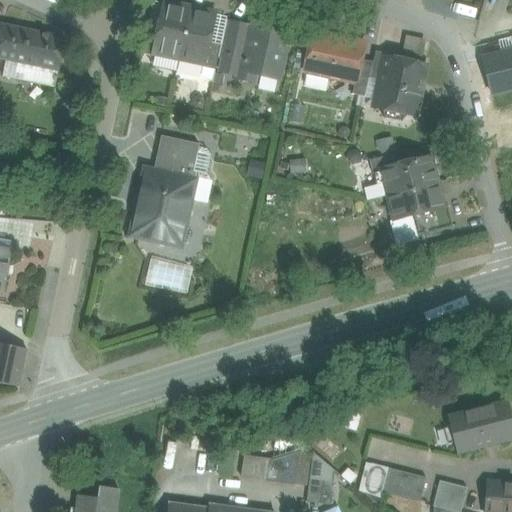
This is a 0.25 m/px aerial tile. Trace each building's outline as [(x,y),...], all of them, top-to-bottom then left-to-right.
[(168,2),(164,5),(158,33),(154,54),(155,54),(179,60),(189,12),(177,9),(178,8),(175,4),(168,2)] [(201,14),(189,12),(179,60),(181,60),(202,65),(203,65),(205,65),(209,44),(214,19),(215,16),(212,12),(205,11),(202,13),(201,14)] [(226,22),(214,19),(209,44),(221,47),(222,41),(226,22)] [(226,22),(222,41),(242,46),(245,33),(252,34),(253,28),(226,22)] [(290,29),(255,22),(253,28),(252,34),(245,33),(242,46),(239,62),(235,76),(235,79),(254,83),(255,76),(269,79),(279,81),(290,29)] [(66,39),(0,25),(0,59),(6,61),(58,71),(59,72),(66,39)] [(154,58),(155,54),(154,54),(158,33),(146,30),(141,56),(154,58)] [(365,44),(314,33),(305,73),(332,79),(355,84),(356,84),(361,61),(365,44)] [(511,38),(480,46),(486,72),(511,65),(511,38)] [(222,41),(221,47),(218,58),(239,62),(242,46),(222,41)] [(405,43),(402,62),(422,67),(426,48),(405,43)] [(221,47),(209,44),(205,65),(203,65),(203,69),(215,72),(218,58),(221,47)] [(388,55),(375,53),(373,63),(369,80),(381,82),(386,59),(387,59),(388,55)] [(218,58),(215,72),(235,76),(239,62),(218,58)] [(387,59),(386,59),(381,82),(376,106),(384,107),(382,113),(384,120),(402,123),(406,118),(407,112),(415,114),(425,67),(422,67),(402,62),(387,59)] [(202,65),(181,60),(179,72),(180,75),(197,78),(200,76),(202,65)] [(58,71),(6,61),(4,78),(55,88),(58,71)] [(373,63),(361,61),(356,84),(355,84),(352,96),(365,98),(369,80),(373,63)] [(511,65),(486,72),(487,76),(490,85),(511,79),(511,65)] [(332,79),(305,73),(302,89),(328,95),(332,79)] [(511,79),(490,85),(502,137),(511,134),(511,79)] [(363,110),(365,98),(352,96),(350,108),(363,110)] [(199,146),(161,137),(155,167),(193,175),(194,173),(199,146)] [(392,141),(376,145),(379,157),(380,159),(399,155),(396,145),(393,145),(392,141)] [(380,159),(370,162),(373,175),(381,173),(381,171),(401,166),(399,155),(380,159)] [(384,185),(387,197),(438,184),(432,159),(401,166),(381,171),(381,173),(384,185)] [(193,175),(155,167),(153,177),(148,175),(144,195),(141,195),(139,196),(136,212),(137,214),(139,215),(135,234),(155,238),(154,239),(158,245),(167,247),(173,243),(173,242),(178,243),(182,224),(183,224),(189,220),(191,211),(188,205),(187,204),(187,201),(193,175)] [(207,176),(194,173),(193,175),(187,201),(201,204),(207,200),(211,182),(207,176)] [(381,173),(373,175),(376,187),(384,185),(381,173)] [(438,184),(387,197),(393,222),(413,217),(444,209),(444,208),(438,184)] [(387,197),(384,185),(376,187),(365,190),(368,202),(387,197)] [(444,209),(413,217),(418,237),(453,229),(448,207),(444,208),(444,209)] [(400,249),(420,244),(418,237),(413,217),(393,222),(400,249)] [(420,244),(400,249),(393,251),(395,260),(422,253),(420,244)] [(0,249),(0,295),(1,296),(10,252),(0,249)] [(151,257),(145,286),(188,295),(195,266),(151,257)] [(8,329),(21,331),(24,312),(11,310),(8,329)] [(27,351),(0,345),(0,383),(19,387),(27,351)] [(511,438),(511,419),(508,404),(451,419),(459,453),(511,438)] [(308,409),(297,407),(294,419),(306,421),(308,409)] [(295,441),(278,439),(275,461),(293,455),(295,441)] [(273,462),(272,462),(269,482),(296,485),(300,455),(301,452),(293,455),(275,461),(273,462)] [(312,457),(300,455),(296,485),(308,487),(312,457)] [(273,460),(245,457),(242,478),(269,482),(272,462),(273,462),(273,460)] [(324,467),(314,466),(312,477),(323,478),(324,467)] [(426,479),(389,469),(383,495),(420,504),(426,479)] [(333,482),(310,479),(306,503),(330,506),(333,482)] [(461,511),(467,489),(440,482),(433,507),(451,511),(461,511)] [(511,511),(511,485),(487,484),(484,511),(511,511)] [(118,491),(103,489),(101,499),(117,501),(118,491)] [(345,490),(336,489),(334,499),(344,500),(345,490)] [(101,499),(79,496),(76,511),(115,511),(117,501),(101,499)]
